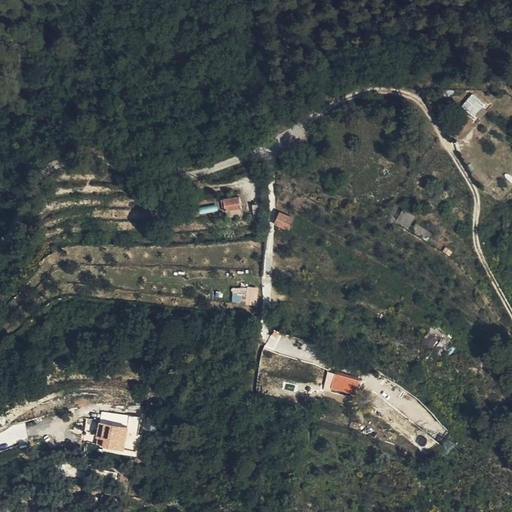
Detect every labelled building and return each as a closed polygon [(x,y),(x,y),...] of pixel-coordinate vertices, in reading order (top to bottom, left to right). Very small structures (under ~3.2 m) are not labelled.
[(474,90),(462,104),(475,115),(487,101),(474,90)] [(241,207),(240,195),(224,195),(224,209),(241,207)] [(265,212),(265,201),(257,201),(258,210),(252,210),(251,223),(264,223),(265,212)] [(409,227),(417,214),(404,206),(396,219),(409,227)] [(285,229),(294,214),(288,211),(286,215),(279,211),(273,221),(285,229)] [(429,238),(434,228),(417,221),(412,231),(429,238)] [(252,308),(255,293),(244,291),(241,306),(252,308)] [(428,330),(423,343),(433,347),(438,335),(428,330)] [(451,343),(462,350),(452,341),(451,343)] [(455,358),(462,350),(451,343),(446,350),(455,358)] [(469,369),(479,357),(470,349),(461,361),(469,369)] [(336,371),(332,387),(357,393),(361,377),(336,371)] [(119,424),(98,420),(95,436),(106,438),(104,448),(122,451),(126,433),(117,431),(119,424)]
